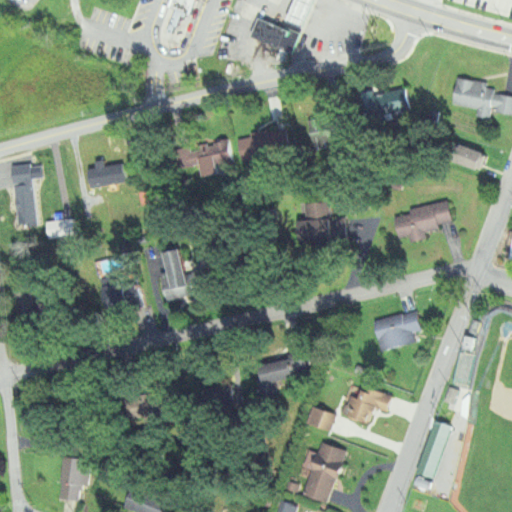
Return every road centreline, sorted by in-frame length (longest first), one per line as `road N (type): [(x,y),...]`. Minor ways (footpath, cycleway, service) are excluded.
road 1 (residential): [(0,376),(475,275)]
road 2 (residential): [(0,150),(383,60),(401,48),(416,13)]
road 3 (residential): [(386,511),(511,173)]
road 4 (residential): [(17,511),(0,335)]
road 5 (secondary): [(511,40),(380,0)]
